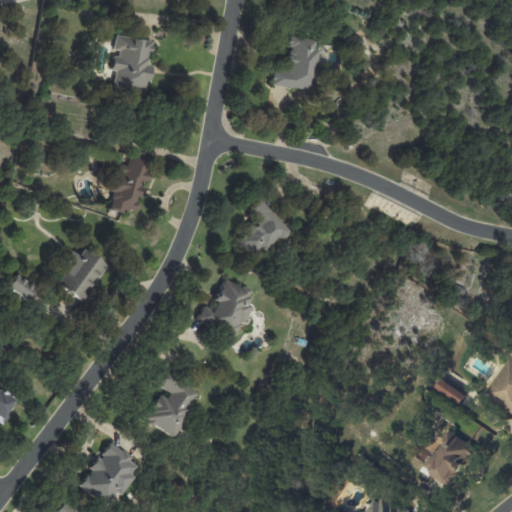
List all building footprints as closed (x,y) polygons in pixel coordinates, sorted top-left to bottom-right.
[(111,86),(144,91),(148,65),(147,65),(150,40),(113,35),(111,49),(114,50),(111,70),(113,70),(111,86)] [(310,90),(315,48),(312,48),(314,39),(287,36),(286,46),(287,46),(284,71),(272,69),(270,85),(310,90)] [(108,210),(135,212),(137,182),(141,182),(143,156),(127,155),(127,164),(111,163),(109,192),(110,192),(108,210)] [(247,209),(257,220),(237,238),(251,253),(258,246),(263,252),(287,230),(259,199),(247,209)] [(58,267),(64,271),(55,284),(81,301),(105,264),(82,249),(78,255),(69,250),(58,267)] [(34,288),(13,274),(5,287),(26,300),(34,288)] [(193,321),(230,338),(251,292),(222,279),(209,308),(201,305),(193,321)] [(511,359),(510,358),(486,396),(511,413),(511,359)] [(197,393),(158,368),(148,382),(160,390),(142,419),(169,436),(197,393)] [(462,404),(467,394),(440,381),(435,391),(462,404)] [(0,420),(13,400),(0,391),(0,420)] [(474,448),(448,431),(423,471),(449,487),(474,448)] [(119,495),(133,476),(129,473),(137,463),(109,442),(76,485),(102,506),(114,491),(119,495)] [(407,511),(381,494),(368,511),(407,511)] [(73,511),(62,502),(53,511),(73,511)]
